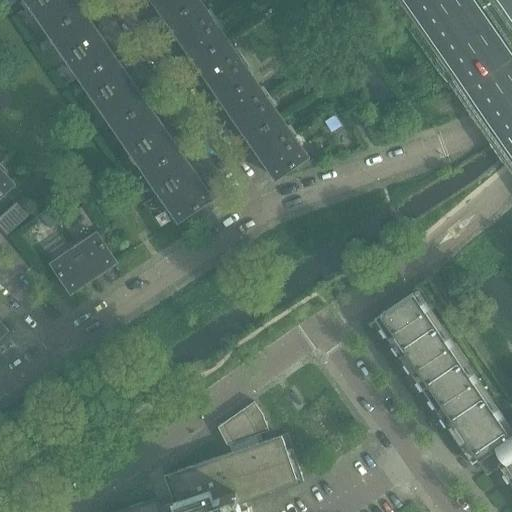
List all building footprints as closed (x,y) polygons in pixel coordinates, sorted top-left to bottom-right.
[(26,0),(48,31),(81,8),(74,0),(26,0)] [(152,0),(159,10),(168,23),(200,1),(199,0),(152,0)] [(227,40),(200,1),(168,23),(178,37),(190,55),(195,62),(227,40)] [(48,31),(80,79),(113,56),(81,8),(48,31)] [(254,79),(227,40),(195,62),(200,69),(212,87),(222,101),(254,79)] [(80,79),(113,126),(146,103),(113,56),(80,79)] [(280,118),(254,79),(222,101),(231,115),(242,130),(244,132),(249,140),(280,118)] [(113,126),(146,174),(179,151),(146,103),(113,126)] [(280,118),(249,140),(254,147),(265,163),(276,179),(290,169),(307,157),(302,149),(280,118)] [(179,151),(146,174),(179,221),(212,198),(179,151)] [(0,168),(0,196),(14,184),(0,168)] [(17,205),(0,219),(0,225),(7,234),(27,216),(17,205)] [(55,205),(41,215),(50,229),(65,219),(55,205)] [(97,234),(74,249),(93,278),(116,263),(97,234)] [(74,249),(52,264),(71,293),(93,278),(74,249)] [(510,437),(511,435),(511,428),(419,290),(414,294),(413,293),(374,319),(472,464),(490,452),(511,438),(510,437)] [(249,511),(248,509),(247,509),(248,511),(244,511),(241,511),(239,505),(238,505),(245,503),(246,503),(304,482),(293,449),(287,451),(282,436),(264,443),(261,434),(269,431),(263,415),(254,402),(223,423),(218,427),(227,446),(233,444),(236,452),(169,475),(178,503),(179,503),(181,510),(177,511),(176,511),(162,511),(157,498),(156,499),(156,500),(157,502),(128,511),(249,511)] [(511,435),(510,437),(511,438),(490,452),(498,464),(511,455),(511,435)] [(511,455),(498,464),(497,465),(511,486),(511,455)]
